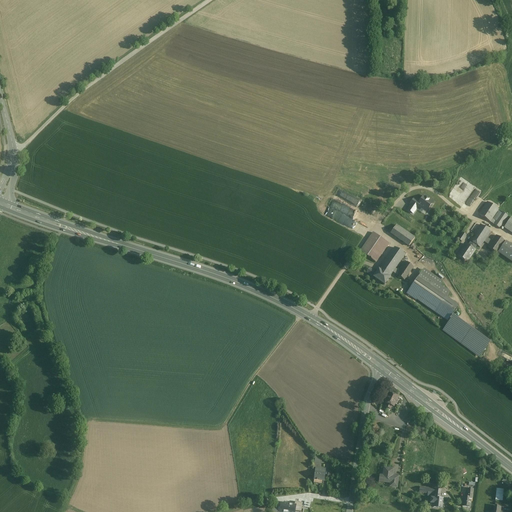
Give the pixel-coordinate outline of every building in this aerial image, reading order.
[(338,190),(335,196),(353,203),(356,197),(338,190)] [(426,211),(433,201),(427,197),(426,198),(424,196),(419,203),(416,201),(414,204),(417,206),(421,209),(422,207),(426,210),(426,211)] [(498,210),(488,203),(479,215),(490,222),(492,219),(498,210)] [(416,209),(416,208),(413,206),(411,205),(407,210),(413,214),(416,209)] [(369,227),(372,221),(342,208),(340,213),(343,214),(342,219),(345,220),(344,224),(352,227),(354,221),(369,227)] [(499,212),(493,219),(492,219),(490,222),(499,229),(508,216),(502,213),(502,214),(499,212)] [(415,238),(396,225),(391,233),(409,246),(415,238)] [(480,225),(470,240),(471,241),(477,245),(480,247),(484,242),(487,238),(491,232),(480,225)] [(389,244),(373,233),(360,251),(376,263),(389,244)] [(506,242),(496,236),(492,241),(489,245),(488,248),(497,254),(506,242)] [(477,245),(471,241),(468,246),(474,250),(477,245)] [(468,246),(466,244),(458,255),(465,260),(469,259),(475,250),(474,250),(468,246)] [(395,248),(379,270),(376,273),(374,277),(385,285),(390,277),(389,277),(393,272),(395,269),(405,255),(395,248)] [(405,262),(400,270),(398,268),(397,270),(395,269),(393,272),(404,280),(413,267),(405,262)] [(376,273),(370,268),(367,272),(374,277),(376,273)] [(442,282),(424,270),(407,294),(416,300),(417,300),(445,319),(455,305),(446,298),(449,293),(440,286),(442,282)] [(401,400),(389,394),(384,403),(386,404),(392,407),(393,407),(395,405),(398,407),(401,400)] [(320,468),(316,468),(313,484),(323,485),(325,469),(320,468)] [(398,477),(391,476),(392,469),(385,469),(383,476),(380,476),(379,481),(388,483),(388,481),(392,482),(391,487),(397,488),(398,477)] [(428,496),(435,496),(435,489),(420,488),(419,493),(428,494),(428,496)] [(462,507),(470,508),(471,499),(466,498),(463,498),(462,507)] [(440,499),(435,499),(434,508),(442,509),(443,499),(440,499)]
